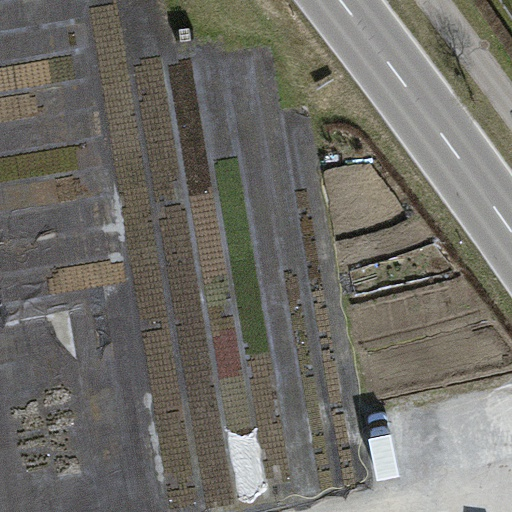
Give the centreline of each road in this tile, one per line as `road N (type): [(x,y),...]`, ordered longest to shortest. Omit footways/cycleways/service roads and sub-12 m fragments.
road 1 (secondary): [(511,233),(339,0)]
road 2 (track): [(358,511),(511,488)]
